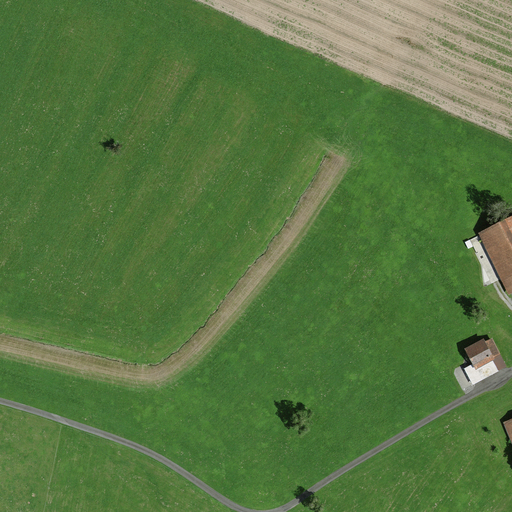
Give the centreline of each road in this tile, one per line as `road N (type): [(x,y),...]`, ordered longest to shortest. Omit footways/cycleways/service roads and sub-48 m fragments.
road 1 (track): [(272,511),(511,371)]
road 2 (track): [(0,402),(136,446),(248,511)]
